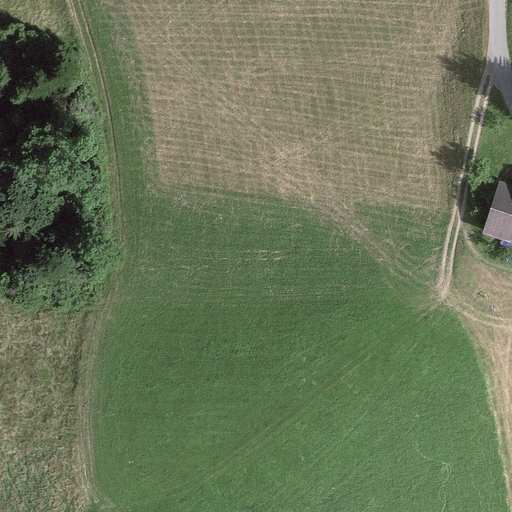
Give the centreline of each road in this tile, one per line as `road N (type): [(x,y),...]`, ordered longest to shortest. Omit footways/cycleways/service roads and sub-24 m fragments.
road 1 (track): [(499,55),(439,296),(128,511)]
road 2 (track): [(119,511),(91,500),(87,385),(125,237),(108,69),(87,0)]
